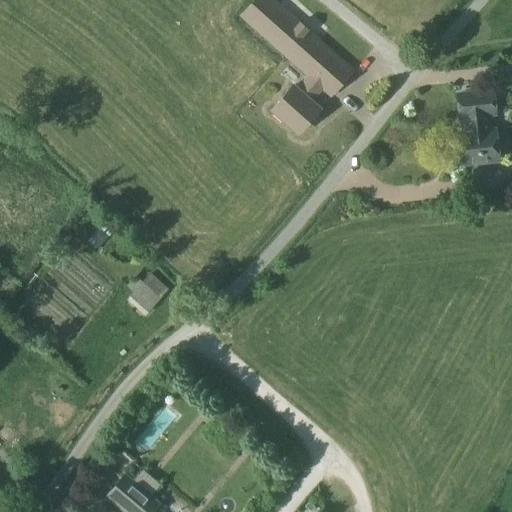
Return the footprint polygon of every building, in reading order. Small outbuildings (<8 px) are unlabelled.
[(330,97),(355,70),(276,0),(251,0),(238,15),(306,75),(295,87),(293,84),(271,109),(298,132),(319,107),(312,101),(322,90),(330,97)] [(453,145),(453,150),(453,154),(455,157),(459,159),(461,160),(461,163),(498,159),(497,156),(499,155),(501,153),(502,151),(502,145),(499,142),(496,141),(494,129),(488,129),(486,113),(494,113),(491,89),(457,93),(459,117),(462,116),(464,132),(458,133),(459,140),(455,142),(453,145)] [(135,275),(126,285),(133,291),(126,299),(144,315),(168,289),(150,272),(142,281),(135,275)] [(204,453),(227,470),(246,443),(223,426),(204,453)] [(159,503),(124,474),(105,496),(124,511),(150,511),(154,509),(159,503)]
